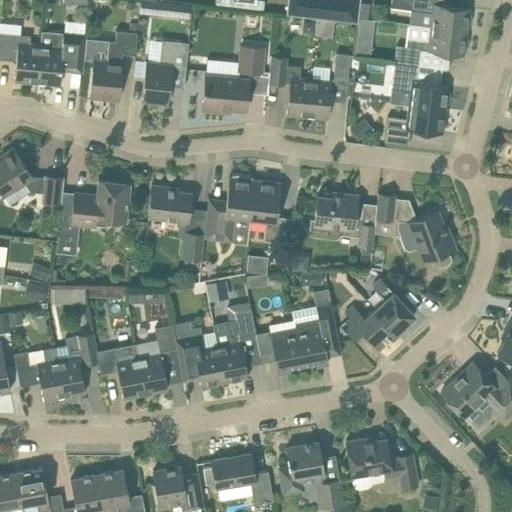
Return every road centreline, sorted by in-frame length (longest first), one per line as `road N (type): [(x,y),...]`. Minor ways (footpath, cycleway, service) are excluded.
road 1 (residential): [(18,113),(128,152),(177,158),(280,151),(425,164),(465,176)]
road 2 (residential): [(0,431),(186,432),(338,405),(396,386)]
road 3 (residential): [(396,386),(429,368),(462,333),(487,288),(492,212),(465,176)]
road 4 (residential): [(465,176),(479,151),(511,19)]
road 5 (residential): [(481,511),(483,479),(396,386)]
